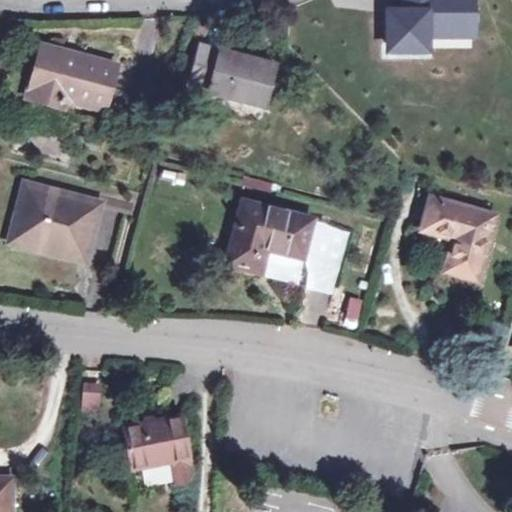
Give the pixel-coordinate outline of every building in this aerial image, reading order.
[(407,18),(397,63),(428,69),(426,79),(423,91),(461,99),(471,47),(493,51),(500,21),(458,11),(454,27),(453,35),(445,34),(447,26),(407,18)] [(454,27),(447,26),(445,34),(453,35),(454,27)] [(207,88),(207,92),(262,107),(273,66),(198,46),(189,83),(207,88)] [(63,98),(70,100),(103,110),(114,67),(40,47),(26,99),(59,108),(63,98)] [(428,69),(397,63),(395,73),(426,79),(428,69)] [(63,98),(59,108),(66,111),(70,100),(63,98)] [(28,246),(85,260),(99,205),(24,186),(9,245),(27,249),(28,246)] [(455,240),(444,271),(476,280),(492,218),(430,199),(422,229),(455,240)] [(225,265),(250,271),(257,246),(266,248),(302,257),(311,219),(242,202),(225,265)] [(257,246),(250,271),(259,274),(266,248),(257,246)] [(81,389),(79,406),(94,407),(96,391),(81,389)] [(129,469),(171,460),(172,466),(189,463),(181,418),(123,430),(129,469)] [(0,481),(0,511),(9,511),(9,481),(0,481)]
